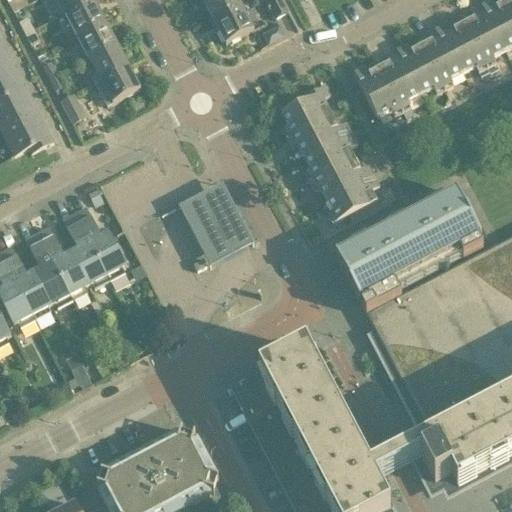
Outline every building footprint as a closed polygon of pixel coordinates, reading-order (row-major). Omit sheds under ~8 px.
[(25,11),(24,10),(19,0),(18,0),(17,1),(16,0),(5,0),(14,17),(25,11)] [(91,0),(54,0),(64,19),(93,4),(91,0)] [(242,11),(236,0),(207,0),(201,3),(213,26),(242,11)] [(281,0),(262,0),(275,23),(289,15),(281,0)] [(105,27),(93,4),(64,19),(76,42),(105,27)] [(473,23),(462,28),(485,73),(495,67),(493,62),(511,51),(511,18),(505,5),(494,11),(490,4),(469,14),(473,23)] [(25,11),(14,17),(26,39),(34,34),(40,30),(29,8),(24,10),(25,11)] [(255,35),(242,11),(213,26),(226,50),(255,35)] [(431,45),(421,50),(444,95),(453,91),(450,84),(476,70),(479,76),(485,73),(462,28),(451,34),(447,26),(427,37),(431,45)] [(105,27),(76,42),(88,63),(117,49),(105,27)] [(34,34),(26,39),(32,50),(40,46),(34,34)] [(0,73),(11,68),(0,45),(0,73)] [(444,95),(421,50),(410,56),(406,48),(384,60),(388,68),(378,73),(401,117),(410,112),(408,107),(433,94),(436,99),(444,95)] [(117,49),(88,63),(92,71),(88,73),(96,88),(100,86),(129,71),(117,49)] [(49,84),(59,79),(51,65),(42,70),(49,84)] [(0,105),(24,92),(11,68),(0,73),(0,105)] [(401,117),(378,73),(368,79),(363,70),(352,76),(377,122),(391,116),(393,122),(401,117)] [(129,71),(100,86),(112,109),(141,94),(129,71)] [(59,79),(49,84),(55,95),(65,90),(59,79)] [(284,140),(329,117),(322,103),(329,99),(325,90),(294,106),(297,110),(281,118),(289,132),(282,136),(284,140)] [(24,92),(0,105),(0,134),(1,136),(37,117),(24,92)] [(75,98),(60,105),(72,129),(87,122),(75,98)] [(37,117),(1,136),(14,162),(29,154),(31,159),(53,148),(37,117)] [(329,117),(284,140),(291,153),(298,150),(311,175),(304,178),(309,186),(352,164),(347,153),(355,149),(344,127),(336,131),(329,117)] [(352,164),(309,186),(314,196),(320,193),(333,218),(327,221),(331,229),(375,207),(369,195),(377,190),(367,170),(358,174),(352,164)] [(222,189),(177,212),(210,277),(255,253),(222,189)] [(352,251),(337,259),(368,318),(403,299),(397,287),(460,254),(464,261),(484,250),(480,243),(483,242),(458,195),(445,202),(448,207),(432,216),(429,211),(407,222),(410,227),(393,236),(391,231),(369,242),(372,247),(355,256),(352,251)] [(85,212),(74,219),(109,286),(124,278),(122,274),(126,271),(108,238),(100,242),(85,212)] [(109,286),(74,219),(61,225),(77,254),(71,257),(89,292),(92,290),(94,294),(109,286)] [(89,292),(71,257),(63,261),(48,232),(36,238),(72,306),(87,298),(85,294),(89,292)] [(72,306),(36,238),(24,244),(40,274),(34,277),(52,312),(55,310),(57,314),(72,306)] [(511,242),(497,250),(367,318),(434,447),(418,456),(435,488),(451,479),(456,488),(511,458),(511,242)] [(52,312),(34,277),(27,281),(11,251),(0,257),(0,258),(35,325),(50,317),(48,314),(52,312)] [(35,325),(0,258),(0,287),(3,293),(0,295),(0,303),(15,331),(18,329),(20,333),(35,325)] [(193,269),(197,276),(207,271),(203,264),(193,269)] [(0,353),(10,348),(7,343),(10,341),(0,322),(0,353)] [(141,346),(132,351),(136,359),(145,354),(141,346)] [(258,378),(230,393),(292,511),(388,511),(389,511),(387,511),(383,511),(309,371),(314,368),(305,352),(258,377),(258,378)] [(122,354),(112,359),(119,372),(129,366),(122,354)] [(72,365),(70,371),(78,387),(88,382),(78,362),(72,365)] [(102,362),(93,367),(101,381),(110,377),(102,362)] [(58,390),(57,395),(61,401),(70,396),(64,386),(58,390)] [(12,410),(3,414),(8,425),(17,420),(12,410)] [(101,477),(96,492),(100,493),(99,496),(107,511),(186,511),(209,500),(210,497),(213,498),(218,483),(214,482),(215,479),(197,444),(194,443),(195,440),(180,435),(179,438),(176,437),(105,475),(104,478),(101,477)]
